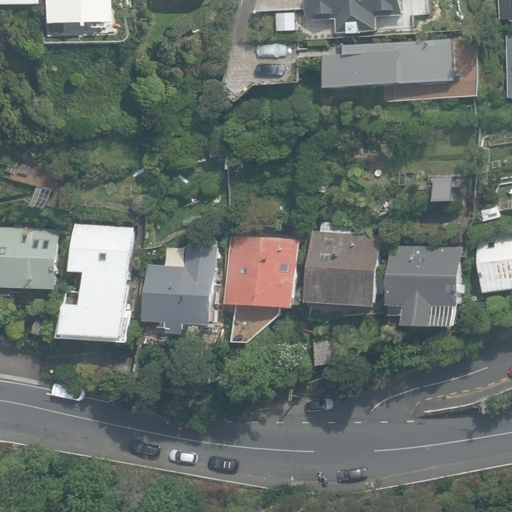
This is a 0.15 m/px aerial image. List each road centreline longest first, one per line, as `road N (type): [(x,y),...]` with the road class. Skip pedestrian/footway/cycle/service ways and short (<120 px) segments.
road 1 (tertiary): [(0,408),(350,452)]
road 2 (residential): [(350,452),(388,402),(511,358)]
road 3 (tertiary): [(350,452),(511,432)]
